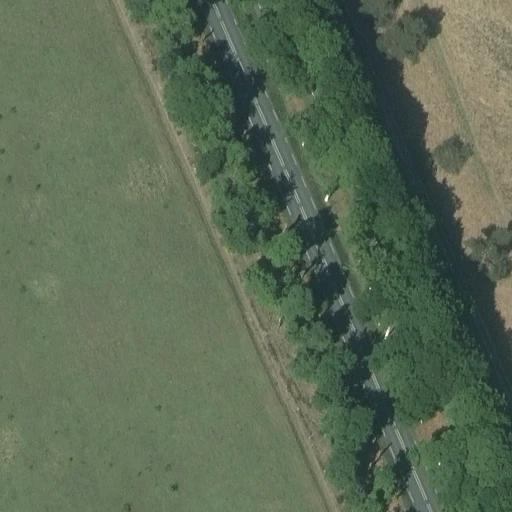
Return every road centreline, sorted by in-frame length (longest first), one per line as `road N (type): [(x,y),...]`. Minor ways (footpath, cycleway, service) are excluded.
road 1 (primary): [(428,511),(210,0)]
road 2 (track): [(511,398),(344,0)]
